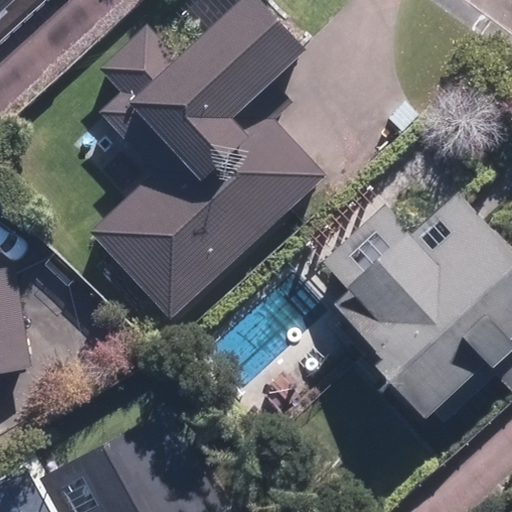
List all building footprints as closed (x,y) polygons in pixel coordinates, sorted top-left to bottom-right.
[(0,0),(0,13),(14,0),(0,0)] [(266,122),(252,108),(326,36),(289,0),(246,0),(191,55),(156,19),(112,62),(132,83),(102,112),(158,169),(96,229),(180,314),(332,165),(278,110),(266,122)] [(511,226),(494,207),(474,185),(423,231),(395,200),(337,253),(361,280),(349,291),(403,351),(396,358),(443,409),(496,361),(511,379),(511,226)] [(0,371),(46,367),(33,262),(0,266),(0,371)] [(236,511),(230,501),(221,507),(166,407),(47,472),(69,511),(236,511)]
